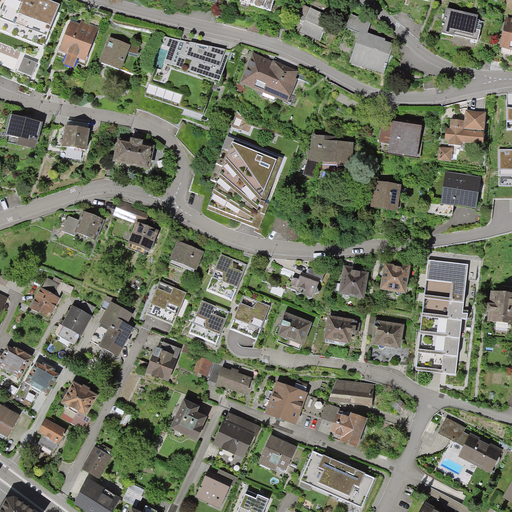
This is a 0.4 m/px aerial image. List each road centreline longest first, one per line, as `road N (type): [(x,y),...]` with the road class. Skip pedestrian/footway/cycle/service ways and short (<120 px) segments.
road 1 (residential): [(98,0),(283,46),(349,84),(391,96),(440,95),(492,78)]
road 2 (residential): [(172,204),(252,245),(290,250),(418,241),(511,223)]
road 3 (residential): [(170,511),(221,401),(402,469)]
road 4 (residential): [(172,204),(182,159),(155,130),(0,93)]
road 5 (residential): [(431,396),(360,366),(240,352),(233,335)]
road 6 (residential): [(6,474),(102,310)]
road 7 (residential): [(0,220),(94,186),(172,204)]
road 8 (residential): [(492,78),(429,58),(364,0)]
